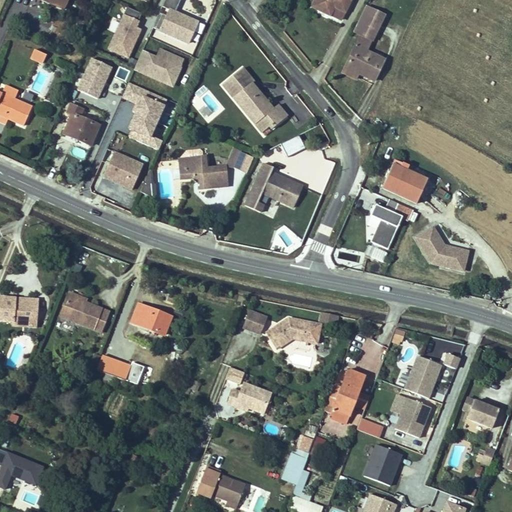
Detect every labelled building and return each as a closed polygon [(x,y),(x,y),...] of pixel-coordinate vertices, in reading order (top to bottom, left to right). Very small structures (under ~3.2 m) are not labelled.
[(43,0),(65,9),(68,0),(43,0)] [(164,0),(152,28),(188,43),(197,22),(175,12),(180,0),(164,0)] [(315,0),(312,7),(340,21),(350,0),(315,0)] [(384,15),(366,6),(362,13),(381,22),(384,15)] [(128,59),(140,31),(134,28),(140,14),(126,7),(108,50),(128,59)] [(381,22),(362,13),(354,31),(361,34),(345,67),(358,73),(374,81),(384,60),(367,52),(381,22)] [(99,31),(94,47),(102,49),(107,33),(99,31)] [(46,55),(34,50),(32,56),(38,58),(37,61),(42,63),(46,55)] [(159,51),(156,59),(165,63),(168,55),(159,51)] [(156,59),(141,53),(133,70),(162,83),(166,75),(175,79),(182,61),(168,55),(165,63),(156,59)] [(97,100),(111,68),(91,59),(77,91),(97,100)] [(116,75),(125,79),(129,70),(119,67),(116,75)] [(345,67),(342,73),(355,79),(358,73),(345,67)] [(242,68),(222,85),(234,100),(239,96),(254,115),(256,115),(260,120),(254,124),(262,133),(269,127),(272,129),(287,116),(278,105),(273,109),(255,87),(253,89),(250,85),(252,84),(254,82),(242,68)] [(172,87),(175,79),(166,75),(162,83),(172,87)] [(165,99),(128,83),(122,97),(136,103),(132,111),(136,113),(128,129),(149,138),(165,99)] [(5,86),(2,94),(15,99),(18,92),(5,86)] [(2,94),(0,92),(0,112),(9,116),(8,119),(24,126),(32,107),(15,99),(2,94)] [(234,100),(254,124),(260,120),(256,115),(254,115),(239,96),(234,100)] [(63,134),(91,146),(100,126),(81,118),(84,110),(70,105),(67,113),(72,115),(63,134)] [(0,121),(6,124),(8,119),(0,116),(0,121)] [(226,165),(235,169),(241,153),(242,152),(233,148),(226,165)] [(132,190),(143,165),(107,149),(101,162),(108,165),(102,177),(132,190)] [(179,159),(180,169),(188,158),(202,157),(202,151),(199,152),(199,149),(185,151),(179,159)] [(235,169),(245,173),(252,158),(241,153),(235,169)] [(181,179),(193,178),(195,175),(199,178),(199,183),(200,189),(227,186),(225,166),(206,168),(205,156),(202,157),(188,158),(180,169),(181,179)] [(272,167),(263,163),(244,206),(260,213),(263,205),(257,202),(261,193),(293,207),(302,186),(290,181),(288,184),(276,178),(278,175),(270,172),(272,167)] [(394,166),(384,189),(419,204),(429,180),(394,166)] [(173,180),(181,179),(180,169),(172,170),(173,180)] [(140,192),(153,198),(150,170),(140,192)] [(290,181),(278,175),(276,178),(288,184),(290,181)] [(372,240),(389,247),(406,207),(389,200),(386,207),(376,203),(371,214),(381,218),(372,240)] [(433,227),(416,238),(426,255),(429,254),(432,259),(430,261),(431,264),(463,271),(466,258),(456,256),(458,250),(444,246),(433,227)] [(363,256),(383,261),(386,251),(366,245),(363,256)] [(69,294),(68,297),(84,304),(86,300),(69,294)] [(14,299),(0,297),(0,320),(12,322),(12,325),(18,326),(19,320),(36,321),(37,306),(32,300),(27,300),(21,305),(14,304),(14,299)] [(68,297),(60,316),(100,332),(108,313),(84,304),(68,297)] [(170,318),(171,317),(138,304),(131,323),(163,336),(164,335),(170,318)] [(260,334),(266,319),(248,312),(243,327),(260,334)] [(337,316),(322,313),(320,321),(335,325),(337,316)] [(174,320),(170,318),(164,335),(168,337),(174,320)] [(307,322),(289,318),(266,333),(276,349),(292,339),(291,337),(294,336),(304,338),(307,322)] [(312,323),(307,322),(304,338),(294,336),(291,337),(292,339),(308,342),(312,323)] [(316,324),(312,323),(308,342),(312,343),(316,324)] [(400,344),(404,330),(395,328),(391,342),(400,344)] [(444,365),(454,369),(458,359),(448,355),(444,365)] [(130,368),(102,356),(96,370),(125,382),(128,372),(130,368)] [(437,376),(440,368),(416,359),(404,390),(428,399),(432,388),(430,387),(435,375),(437,376)] [(239,383),(243,374),(229,369),(226,378),(239,383)] [(364,376),(348,370),(341,388),(336,399),(330,397),(324,411),(331,414),(329,418),(346,424),(353,406),(349,404),(351,400),(355,401),(358,392),(364,376)] [(140,376),(128,372),(125,382),(136,386),(140,376)] [(248,408),(264,414),(271,394),(243,383),(240,392),(232,389),(227,403),(235,406),(236,403),(248,408)] [(341,388),(334,385),(330,397),(336,399),(341,388)] [(355,401),(353,406),(365,410),(370,397),(358,392),(355,401)] [(407,398),(397,395),(393,407),(402,410),(407,398)] [(427,416),(431,408),(407,398),(402,410),(395,429),(419,438),(423,428),(420,427),(425,415),(427,416)] [(469,413),(474,401),(467,398),(462,410),(469,413)] [(467,419),(491,429),(498,411),(488,407),(488,409),(484,407),(485,406),(474,401),(469,413),(467,419)] [(361,419),(357,430),(379,439),(383,427),(361,419)] [(301,435),(296,447),(308,452),(312,439),(301,435)] [(362,476),(390,486),(402,454),(374,444),(362,476)] [(306,459),(308,453),(294,447),(292,453),(306,459)] [(460,468),(465,450),(452,447),(447,465),(460,468)] [(476,460),(489,466),(494,452),(486,448),(485,451),(480,450),(476,460)] [(0,450),(0,466),(2,467),(0,470),(0,488),(5,490),(11,476),(35,486),(43,468),(0,450)] [(296,484),(306,459),(292,453),(282,479),(296,484)] [(132,454),(127,463),(131,466),(136,457),(132,454)] [(205,468),(220,474),(221,471),(206,466),(205,468)] [(220,474),(205,468),(196,493),(210,499),(211,495),(227,501),(237,505),(245,485),(219,475),(220,474)] [(368,493),(360,511),(392,511),(396,504),(368,493)] [(320,511),(322,507),(292,495),(288,507),(300,511),(320,511)] [(237,505),(227,501),(225,505),(236,509),(237,505)] [(463,511),(465,509),(446,502),(442,511),(463,511)]
